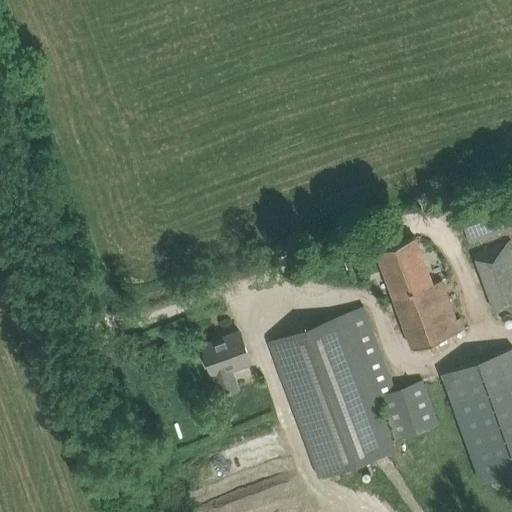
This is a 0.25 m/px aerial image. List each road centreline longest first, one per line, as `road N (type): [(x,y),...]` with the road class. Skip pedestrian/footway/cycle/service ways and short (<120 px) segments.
road 1 (track): [(0,84),(90,338),(418,218),(445,235),(475,318),(511,333)]
road 2 (track): [(90,338),(153,511)]
